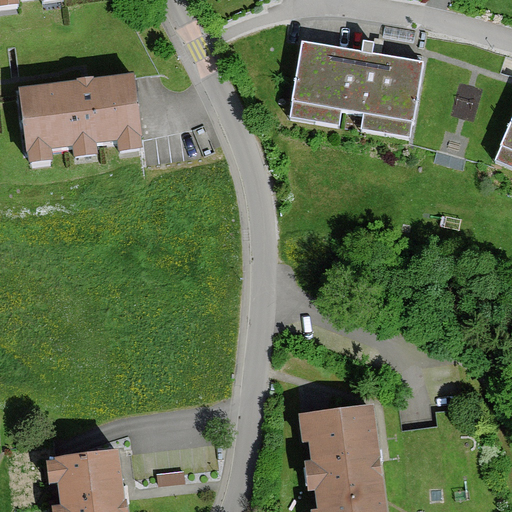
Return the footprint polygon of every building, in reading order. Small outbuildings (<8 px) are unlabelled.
[(72,0),(0,0),(0,11),(73,0),(72,0)] [(424,72),(301,50),(288,127),(339,136),(342,121),(362,124),(359,140),(411,149),(424,72)] [(140,84),(21,97),(28,164),(148,151),(140,84)] [(511,126),(494,169),(511,177),(511,126)] [(397,511),(386,415),(310,423),(320,511),(397,511)] [(52,511),(124,511),(118,460),(47,469),(52,511)]
